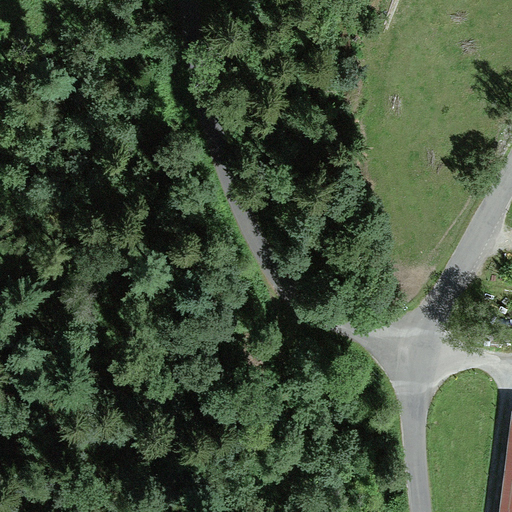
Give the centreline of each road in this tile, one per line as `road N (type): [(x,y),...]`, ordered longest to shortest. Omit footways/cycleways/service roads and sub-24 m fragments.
road 1 (unclassified): [(188,0),(211,128),(261,246),(326,312),(418,339)]
road 2 (track): [(303,511),(289,335),(293,287)]
road 3 (unclassified): [(418,339),(511,168)]
road 4 (unclassified): [(418,339),(408,417),(413,511)]
